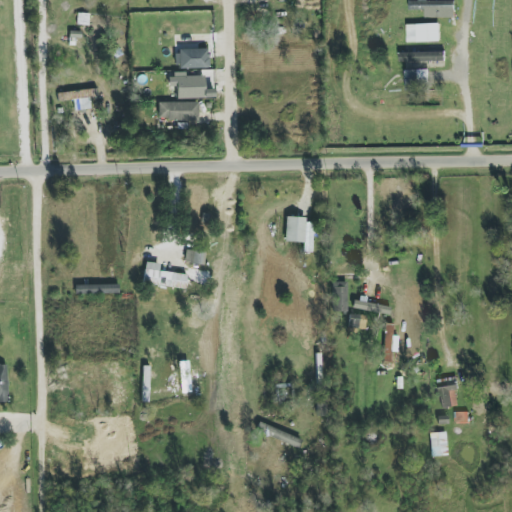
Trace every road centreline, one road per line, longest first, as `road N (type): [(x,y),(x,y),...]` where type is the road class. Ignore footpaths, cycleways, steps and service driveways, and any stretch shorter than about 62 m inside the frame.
road 1 (residential): [(0,171),(511,157)]
road 2 (residential): [(235,164),(228,0)]
